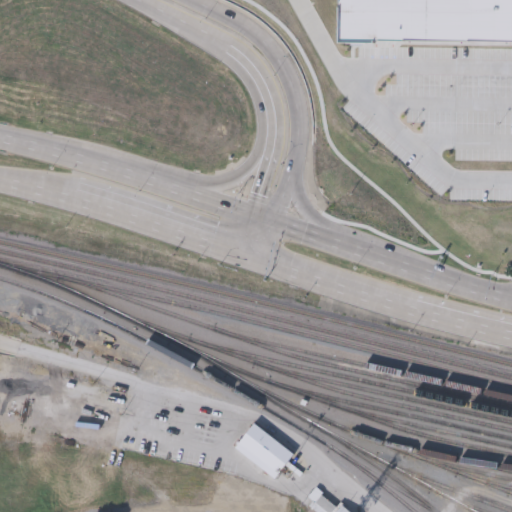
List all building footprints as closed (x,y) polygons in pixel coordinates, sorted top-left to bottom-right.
[(338,0),(511,0),(511,44),(338,42),(338,0)] [(87,400),(88,394),(123,399),(122,406),(87,400)] [(87,405),(122,410),(123,404),(88,398),(87,405)] [(275,475),(234,445),(252,421),(293,451),(275,475)] [(331,511),(315,498),(315,499),(309,495),(316,486),(337,504),(340,500),(353,511),(331,511)]
